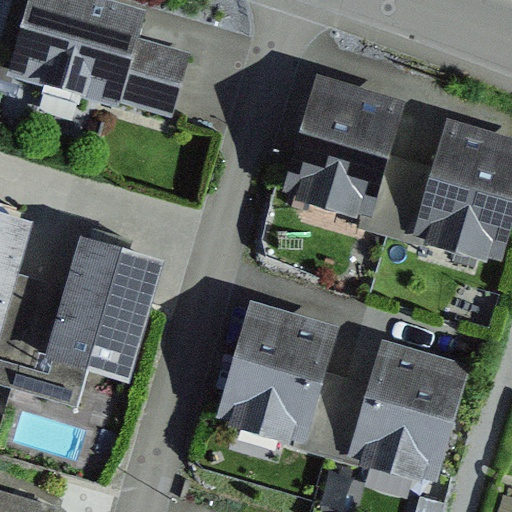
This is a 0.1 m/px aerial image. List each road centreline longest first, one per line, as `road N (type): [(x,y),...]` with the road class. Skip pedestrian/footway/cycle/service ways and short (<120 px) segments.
road 1 (residential): [(146,511),(289,0)]
road 2 (residential): [(387,0),(511,45)]
